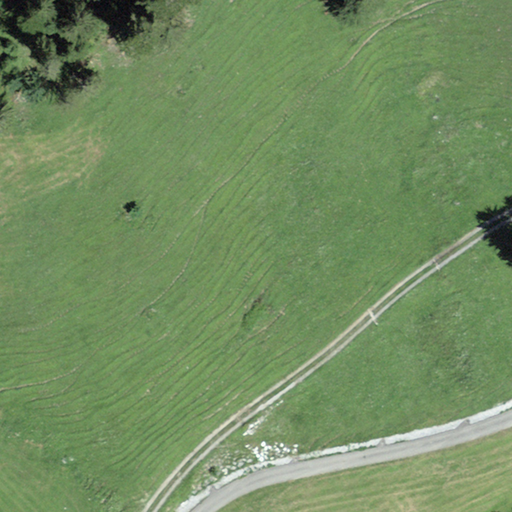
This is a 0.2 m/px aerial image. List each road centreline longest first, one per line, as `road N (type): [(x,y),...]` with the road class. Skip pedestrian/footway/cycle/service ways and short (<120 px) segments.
road 1 (track): [(152,511),(219,434),(417,274),(511,212)]
road 2 (unclassified): [(201,511),(229,490),(276,474),(415,448),(511,417)]
